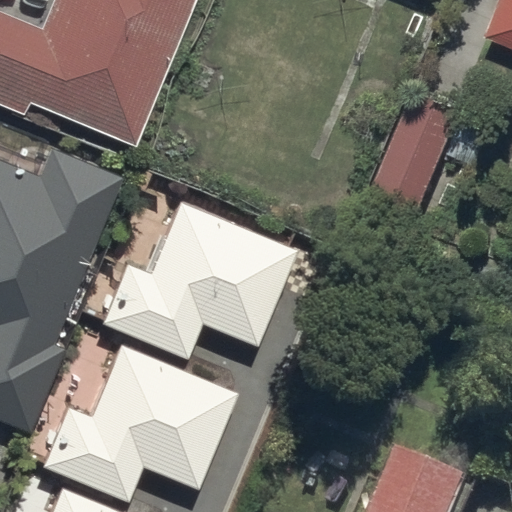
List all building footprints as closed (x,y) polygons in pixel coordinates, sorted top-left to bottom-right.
[(23,92),(128,135),(183,0),(40,0),(34,16),(0,1),(0,97),(18,105),(23,92)] [(511,0),(491,0),(483,20),(511,31),(511,0)] [(459,95),(412,75),(366,187),(414,206),(459,95)] [(461,107),(446,143),(472,154),(488,118),(461,107)] [(0,412),(24,422),(59,337),(48,333),(117,166),(44,136),(33,165),(0,151),(0,412)] [(195,312),(251,334),(291,237),(173,190),(143,262),(120,253),(96,312),(181,347),(195,312)] [(136,455),(191,478),(231,381),(114,333),(85,405),(61,396),(37,456),(122,491),(136,455)] [(505,372),(469,358),(451,404),(488,418),(505,372)] [(370,511),(452,511),(467,479),(396,450),(370,511)] [(141,511),(55,477),(40,511),(141,511)]
